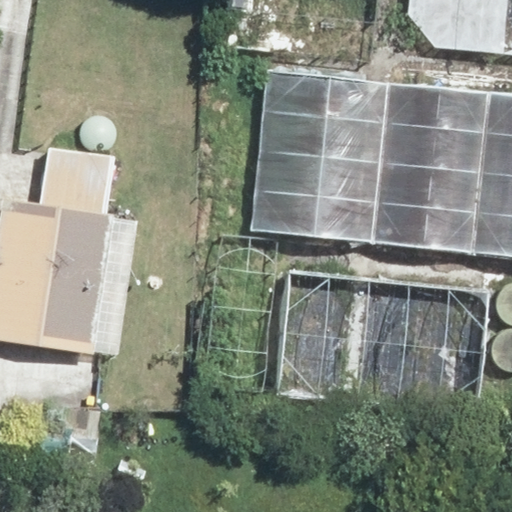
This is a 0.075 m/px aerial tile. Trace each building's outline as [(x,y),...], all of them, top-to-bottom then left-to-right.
[(511,0),(401,0),(401,9),(434,43),(511,49),(511,0)] [(511,75),(257,58),(245,237),(511,255),(511,75)] [(38,198),(0,195),(0,343),(120,353),(131,207),(103,205),(108,142),(43,136),(38,198)] [(486,267),(277,253),(267,404),(476,418),(486,267)] [(104,409),(19,407),(18,469),(103,471),(104,409)]
